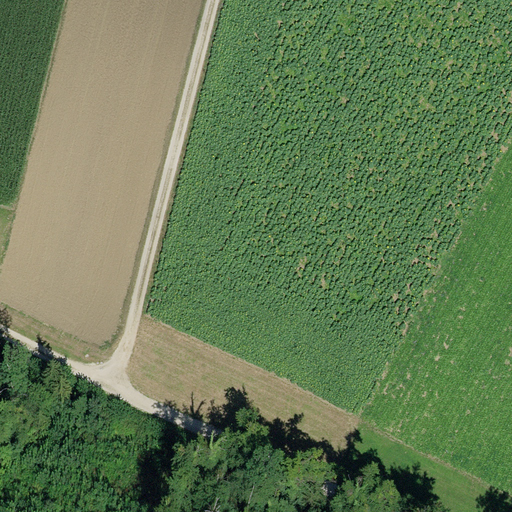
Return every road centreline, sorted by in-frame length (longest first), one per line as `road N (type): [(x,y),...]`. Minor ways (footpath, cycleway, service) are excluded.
road 1 (track): [(117,388),(212,0)]
road 2 (track): [(368,511),(117,388)]
road 3 (track): [(0,325),(117,388)]
